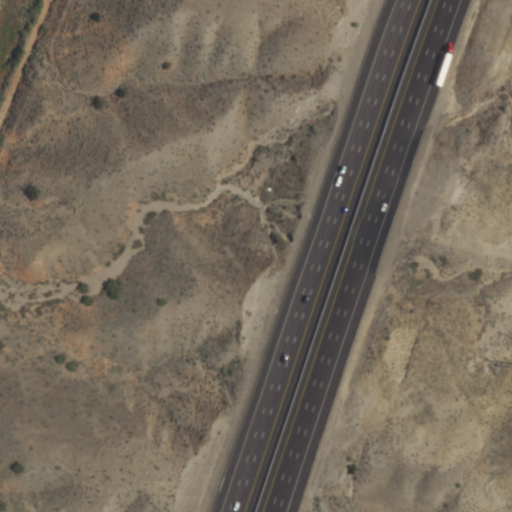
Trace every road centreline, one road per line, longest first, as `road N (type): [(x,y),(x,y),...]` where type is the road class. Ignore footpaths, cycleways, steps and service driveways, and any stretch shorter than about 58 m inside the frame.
road 1 (motorway): [(405,0),(218,511)]
road 2 (motorway): [(291,511),(458,0)]
